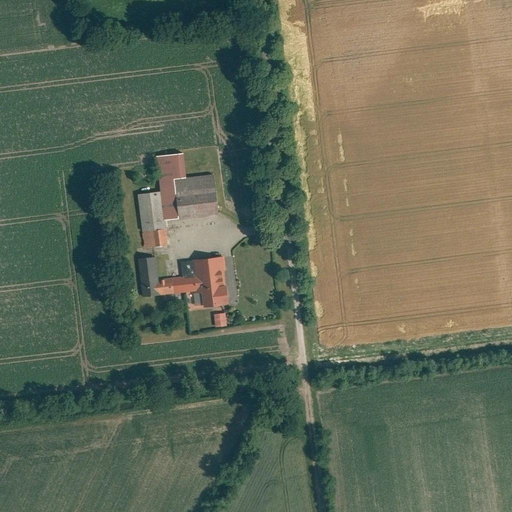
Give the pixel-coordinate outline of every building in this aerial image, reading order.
[(187,151),(159,155),(163,192),(167,220),(183,218),(178,177),(189,175),(187,151)] [(183,218),(221,213),(216,172),(189,175),(178,177),(183,218)] [(141,195),(147,245),(169,242),(167,220),(163,192),(141,195)] [(158,256),(141,258),(146,296),(162,294),(161,280),(158,256)] [(231,301),(226,256),(185,261),(186,277),(188,291),(197,290),(199,305),(231,301)] [(162,294),(188,291),(186,277),(161,280),(162,294)] [(228,312),(216,313),(218,326),(229,325),(228,312)]
